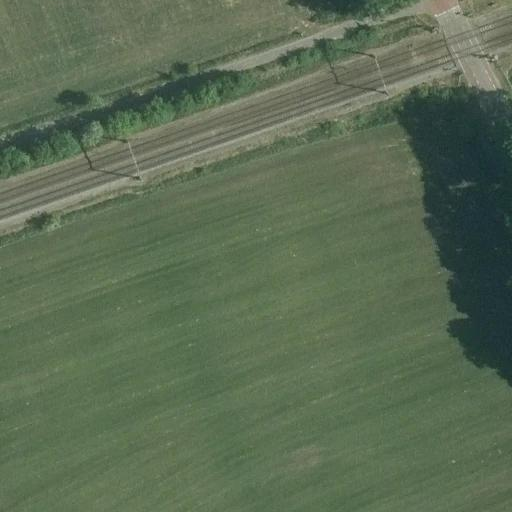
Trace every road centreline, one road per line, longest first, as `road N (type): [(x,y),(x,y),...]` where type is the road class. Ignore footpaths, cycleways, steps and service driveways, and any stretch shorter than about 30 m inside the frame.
road 1 (track): [(425,0),(0,147)]
road 2 (tertiary): [(511,136),(439,0)]
